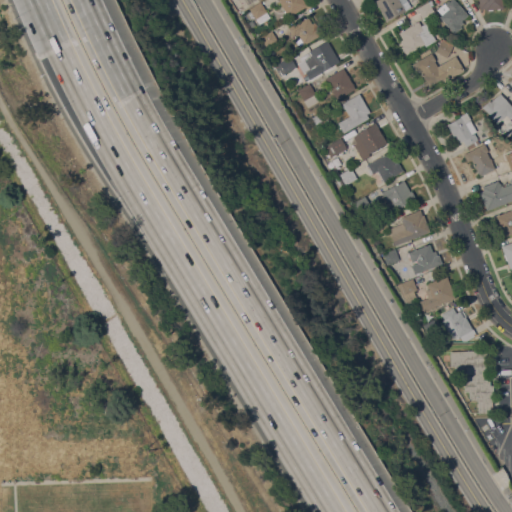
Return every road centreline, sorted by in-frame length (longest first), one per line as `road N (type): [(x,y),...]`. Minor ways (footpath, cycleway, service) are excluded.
road 1 (motorway): [(379,511),(179,186),(80,0)]
road 2 (motorway): [(58,40),(109,140),(334,511)]
road 3 (track): [(238,511),(0,101)]
road 4 (residential): [(487,296),(444,184),(338,0)]
